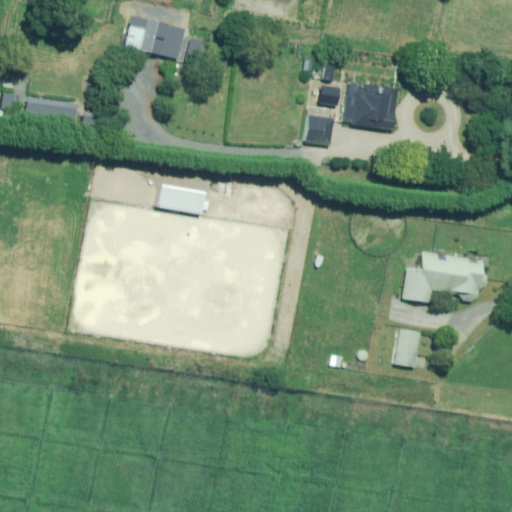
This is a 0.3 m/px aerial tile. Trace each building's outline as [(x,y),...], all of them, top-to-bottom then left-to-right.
[(178,26),(148,19),(145,29),(131,26),(126,46),(178,59),(184,33),(177,31),(178,26)] [(310,106),(339,109),(342,88),(329,86),(329,80),(335,81),(337,63),(316,61),(310,106)] [(365,88),(349,86),(343,122),(391,129),(397,90),(365,85),(365,88)] [(334,119),(309,116),(306,143),(331,146),(334,119)] [(205,193),(161,185),(157,207),(201,215),(205,193)] [(478,286),(485,282),(487,274),(481,267),(482,258),(445,253),(444,258),(437,257),(438,252),(422,249),(419,267),(407,265),(402,296),(429,300),(431,285),(458,290),(462,297),(470,299),(477,294),(478,286)] [(421,332),(401,329),(395,364),(415,367),(421,332)] [(344,357),(333,355),(331,366),(341,368),(344,357)]
